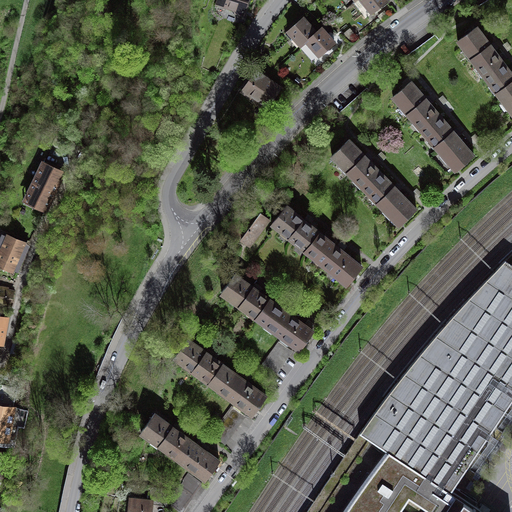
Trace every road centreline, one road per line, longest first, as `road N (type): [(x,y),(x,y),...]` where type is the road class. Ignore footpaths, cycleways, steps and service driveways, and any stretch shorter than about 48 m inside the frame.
road 1 (residential): [(201,511),(382,271),(511,147)]
road 2 (residential): [(193,231),(316,95),(438,0)]
road 3 (residential): [(193,231),(131,334),(94,424),(71,511)]
road 4 (residential): [(283,0),(168,188),(173,210),(193,231)]
road 5 (residential): [(0,365),(36,230),(72,159)]
